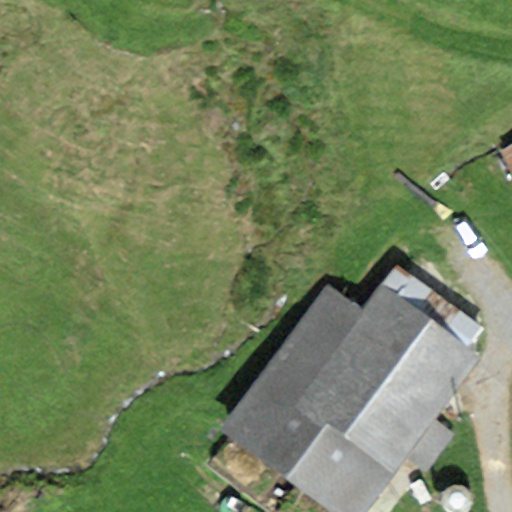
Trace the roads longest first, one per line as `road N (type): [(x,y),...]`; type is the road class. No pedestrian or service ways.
road 1 (track): [(511,315),(487,460),(495,511)]
road 2 (track): [(511,49),(401,17),(371,0)]
